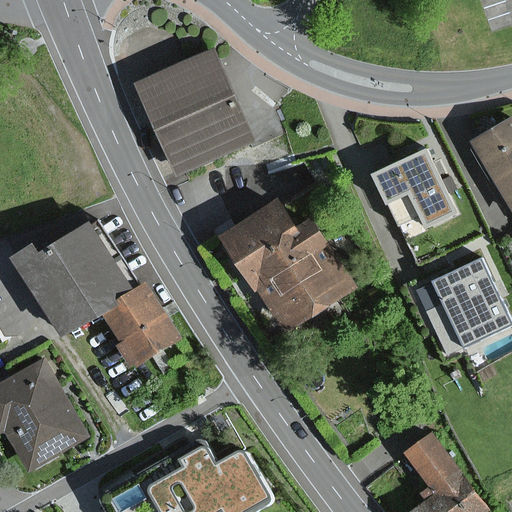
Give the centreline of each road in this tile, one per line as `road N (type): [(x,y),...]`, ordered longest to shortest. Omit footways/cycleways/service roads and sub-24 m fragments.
road 1 (secondary): [(61,0),(154,217),(249,370)]
road 2 (residential): [(17,511),(249,370)]
road 3 (residential): [(511,78),(443,89),(381,86),(277,48)]
road 4 (secondary): [(249,370),(355,511)]
